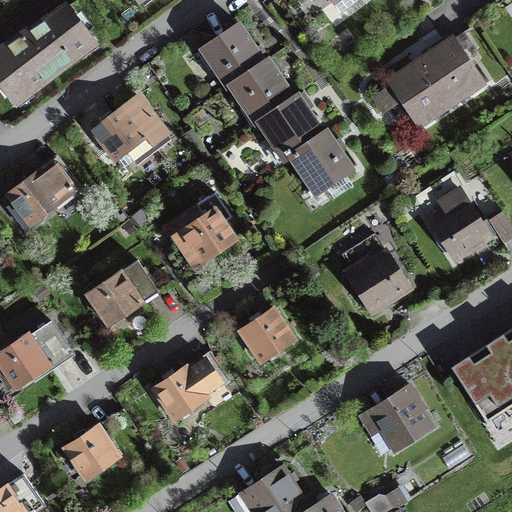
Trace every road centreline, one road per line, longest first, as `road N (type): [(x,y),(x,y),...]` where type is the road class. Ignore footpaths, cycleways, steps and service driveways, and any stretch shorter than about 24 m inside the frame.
road 1 (residential): [(146,511),(511,281)]
road 2 (residential): [(0,452),(273,267)]
road 3 (residential): [(204,0),(4,146)]
